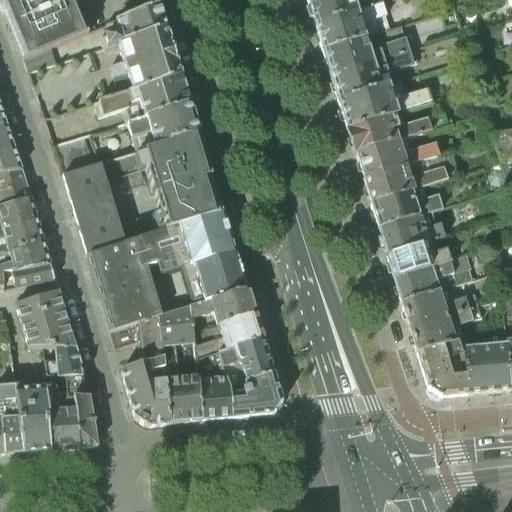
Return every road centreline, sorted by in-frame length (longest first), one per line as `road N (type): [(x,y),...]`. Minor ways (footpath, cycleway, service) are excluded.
road 1 (residential): [(511,415),(428,421),(407,405),(279,0)]
road 2 (residential): [(128,454),(0,59)]
road 3 (residential): [(180,0),(253,238),(313,268)]
road 4 (tertiary): [(313,268),(229,0)]
road 5 (residential): [(349,450),(286,441),(128,454)]
road 6 (tertiary): [(395,458),(318,285)]
road 7 (tertiary): [(318,285),(321,358),(349,450)]
road 8 (residential): [(195,511),(361,494)]
